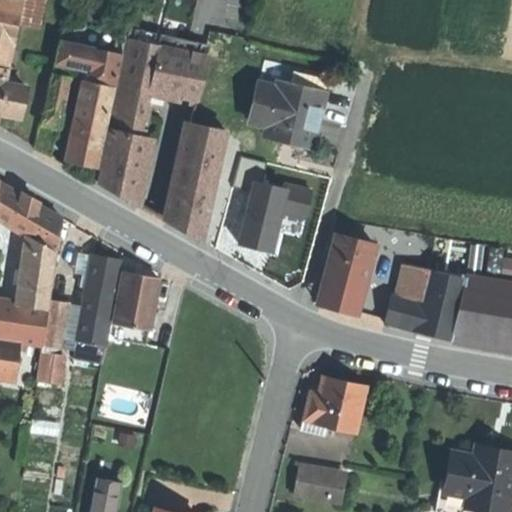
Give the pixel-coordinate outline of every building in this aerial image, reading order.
[(25,1),(21,0),(0,0),(0,44),(17,48),(24,8),(25,1)] [(43,0),(25,0),(25,1),(24,8),(41,12),(43,0)] [(129,33),(70,20),(65,42),(124,55),(129,33)] [(162,46),(132,40),(123,83),(136,86),(153,90),(162,46)] [(124,55),(65,42),(59,71),(68,73),(87,77),(114,83),(118,84),(124,55)] [(0,44),(0,62),(10,65),(13,65),(17,48),(0,44)] [(207,55),(162,46),(153,90),(175,95),(197,99),(207,55)] [(0,62),(0,113),(1,109),(8,76),(10,65),(0,62)] [(59,71),(47,129),(56,131),(68,73),(59,71)] [(327,81),(291,75),(290,85),(325,91),(327,81)] [(30,80),(8,76),(1,109),(23,114),(30,80)] [(114,83),(87,77),(82,100),(109,106),(114,83)] [(276,84),(257,81),(250,120),(268,124),(276,84)] [(290,85),(276,82),(276,84),(268,124),(267,134),(289,138),(316,142),(325,91),(290,85)] [(128,130),(136,86),(123,83),(112,127),(128,130)] [(109,106),(82,100),(69,157),(83,160),(97,163),(109,106)] [(226,130),(189,125),(181,157),(220,166),(226,130)] [(128,130),(112,127),(103,163),(99,181),(127,197),(141,132),(128,130)] [(220,166),(181,157),(165,220),(205,242),(220,166)] [(0,223),(14,230),(17,195),(0,184),(0,223)] [(41,209),(17,195),(14,230),(31,240),(55,254),(59,220),(41,209)] [(377,245),(340,235),(322,304),(341,309),(359,314),(377,245)] [(55,254),(31,240),(21,305),(46,308),(47,302),(55,254)] [(101,258),(90,256),(80,308),(79,315),(105,320),(116,260),(101,258)] [(429,274),(418,271),(412,286),(418,287),(425,291),(429,274)] [(136,275),(119,272),(110,322),(145,329),(154,278),(136,275)] [(467,280),(429,274),(425,291),(421,308),(458,317),(467,280)] [(511,283),(468,276),(467,280),(458,317),(453,341),(499,349),(511,350),(511,283)] [(425,291),(418,287),(414,306),(391,301),(386,324),(416,331),(421,308),(425,291)] [(65,305),(47,302),(46,308),(41,346),(41,349),(56,352),(57,349),(65,305)] [(46,308),(21,305),(0,303),(0,340),(16,343),(41,346),(46,308)] [(80,308),(65,305),(57,349),(72,352),(75,339),(79,315),(80,308)] [(458,317),(421,308),(416,331),(453,341),(458,317)] [(105,320),(79,315),(75,339),(101,344),(105,320)] [(101,344),(75,339),(72,352),(99,357),(101,344)] [(16,343),(0,340),(0,379),(13,380),(16,343)] [(99,357),(72,352),(71,359),(97,364),(99,357)] [(327,391),(314,389),(312,403),(308,420),(333,425),(362,430),(370,387),(329,380),(327,391)] [(333,425),(308,420),(306,431),(331,436),(333,425)] [(480,459),(459,454),(451,493),(472,497),(470,507),(496,511),(511,511),(511,454),(501,452),(482,448),(480,459)] [(338,471),(300,466),(296,495),(334,500),(346,502),(350,473),(338,471)] [(112,511),(118,483),(92,478),(85,511),(112,511)]
